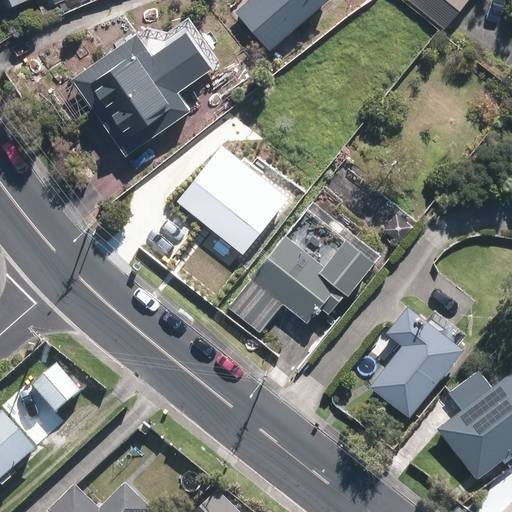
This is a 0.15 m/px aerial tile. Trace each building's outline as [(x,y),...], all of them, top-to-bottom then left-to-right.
[(12,0),(16,8),(36,0),(12,0)] [(264,0),(248,13),(279,49),(338,0),(264,0)] [(418,0),(451,27),(474,0),(418,0)] [(147,38),(88,79),(138,151),(197,110),(185,93),(220,68),(201,40),(165,64),(147,38)] [(228,155),(190,201),(248,248),(286,202),(228,155)] [(414,229),(397,214),(383,231),(400,246),(414,229)] [(287,237),(258,273),(319,322),(344,291),(353,298),(381,264),(363,249),(339,279),(287,237)] [(452,348),(400,309),(384,331),(402,344),(369,388),(403,414),(452,348)] [(61,364),(36,385),(59,412),(84,391),(61,364)] [(511,370),(438,428),(473,473),(511,442),(511,370)] [(0,485),(43,449),(12,413),(0,422),(0,485)] [(85,488),(59,511),(157,511),(161,508),(136,483),(108,511),(85,488)] [(244,511),(219,487),(194,511),(244,511)]
